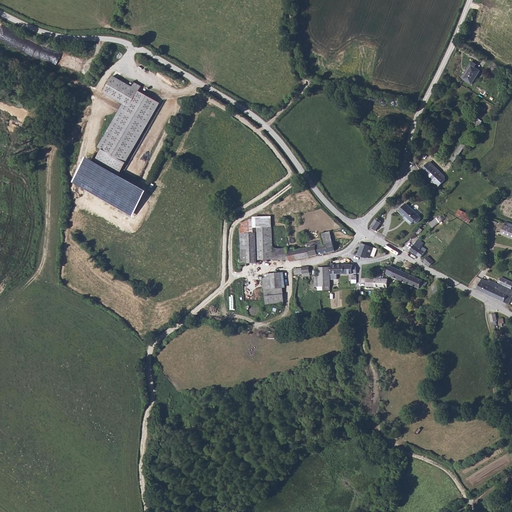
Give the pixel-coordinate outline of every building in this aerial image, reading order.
[(471,60),(465,73),(472,77),(479,64),(474,61),(475,57),(470,55),(469,58),(471,60)] [(130,163),(163,101),(141,90),(143,85),(136,81),(134,86),(114,75),(105,92),(126,103),(102,148),(130,163)] [(398,116),(392,125),(400,130),(405,121),(398,116)] [(459,136),(447,152),(450,155),(462,138),(459,136)] [(454,162),(466,145),(462,142),(450,159),(454,162)] [(426,173),(430,178),(439,169),(428,155),(421,162),(429,171),(426,173)] [(404,199),(396,207),(405,215),(404,216),(408,220),(412,217),(413,218),(415,219),(418,215),(418,214),(417,212),(404,199)] [(456,216),(474,224),(477,218),(459,209),(456,216)] [(428,223),(430,225),(439,216),(435,212),(431,216),(432,218),(428,223)] [(380,219),(374,215),(368,223),(374,227),(380,219)] [(511,223),(503,219),(499,228),(511,233),(511,223)] [(266,245),(271,245),(270,223),(254,223),(256,256),(267,255),(266,245)] [(319,227),(321,234),(323,239),(327,238),(330,248),(336,246),(329,225),(319,227)] [(287,242),(282,243),(282,257),(289,257),(325,249),(323,239),(321,234),(315,237),(308,239),(309,243),(298,245),(297,242),(290,244),(287,245),(287,242)] [(421,238),(411,249),(417,253),(421,249),(426,242),(422,239),(421,238)] [(282,257),(282,243),(271,245),(272,255),(267,255),(268,258),(282,257)] [(358,256),(363,258),(366,257),(369,245),(361,243),(358,256)] [(366,257),(372,256),(375,246),(369,245),(366,257)] [(427,255),(422,261),(428,265),(430,264),(432,261),(427,255)] [(330,268),(331,280),(336,280),(336,275),(353,274),(356,274),(355,266),(351,266),(351,264),(329,266),(330,268)] [(397,277),(401,269),(391,264),(386,272),(397,277)] [(301,267),(303,277),(310,276),(309,266),(301,267)] [(328,268),(317,268),(317,277),(313,278),(313,288),(317,288),(318,291),(328,290),(328,268)] [(410,274),(401,269),(397,277),(406,281),(410,274)] [(283,272),(262,275),(266,304),(283,301),(281,288),(285,288),(283,272)] [(429,283),(410,274),(406,281),(419,288),(422,284),(425,285),(429,283)] [(481,280),(477,287),(493,295),(499,283),(488,278),(483,276),(481,280)] [(499,283),(493,295),(509,303),(511,295),(511,289),(510,289),(511,284),(511,281),(501,277),(501,279),(499,283)]
